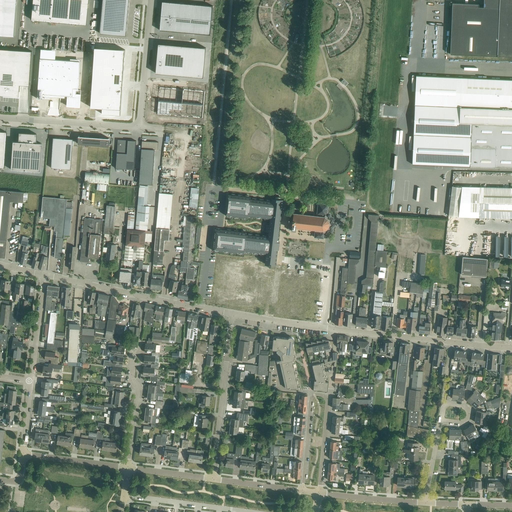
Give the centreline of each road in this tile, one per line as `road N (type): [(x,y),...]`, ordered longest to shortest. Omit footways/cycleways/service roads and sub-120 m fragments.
road 1 (residential): [(511,348),(232,313)]
road 2 (residential): [(318,493),(328,402),(322,395),(310,401),(302,490)]
road 3 (residential): [(232,313),(44,274)]
road 4 (track): [(231,0),(213,189)]
road 5 (residential): [(212,478),(232,313)]
road 6 (unclassified): [(139,127),(0,117)]
road 7 (unclassified): [(151,0),(139,127)]
road 8 (residential): [(247,511),(123,495)]
